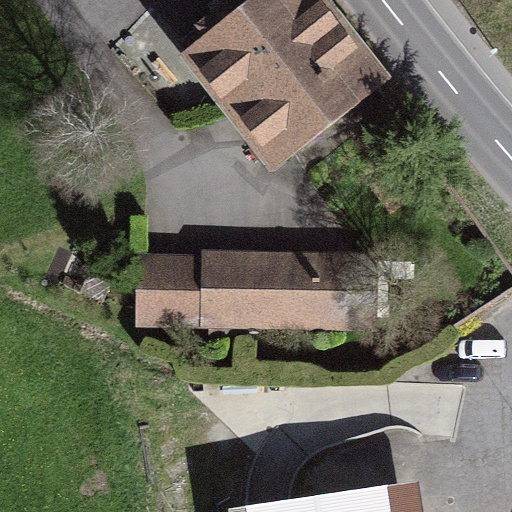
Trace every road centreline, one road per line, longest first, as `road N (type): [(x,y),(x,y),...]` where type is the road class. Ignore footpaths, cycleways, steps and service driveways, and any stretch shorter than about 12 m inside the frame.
road 1 (unknown): [(73,0),(252,256)]
road 2 (tertiary): [(511,149),(384,0)]
